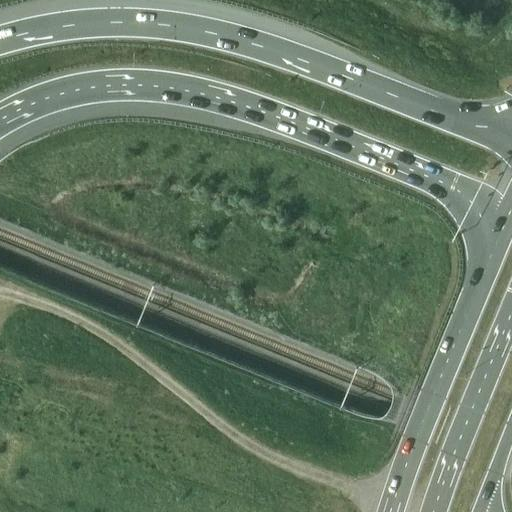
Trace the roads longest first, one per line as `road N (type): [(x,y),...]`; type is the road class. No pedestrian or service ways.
road 1 (motorway): [(0,114),(56,88),(105,78),(231,93),(451,183),(481,217),(491,254)]
road 2 (motorway): [(511,145),(333,65),(184,20),(68,17),(0,34)]
road 3 (primary): [(491,254),(389,511)]
road 4 (motorway): [(432,511),(511,315)]
